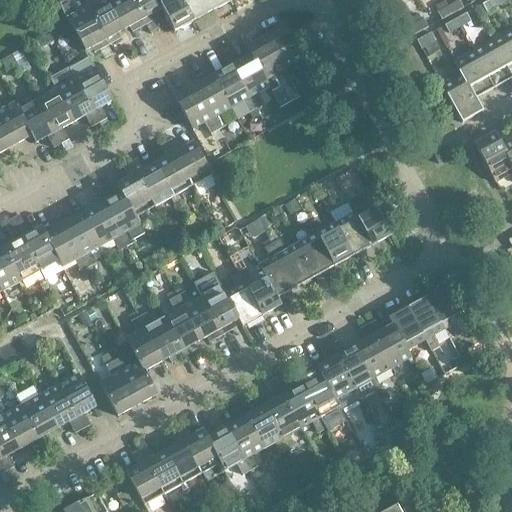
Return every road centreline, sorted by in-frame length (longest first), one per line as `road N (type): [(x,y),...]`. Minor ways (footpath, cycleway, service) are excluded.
road 1 (residential): [(5,497),(435,258),(436,234),(318,0)]
road 2 (residential): [(0,208),(146,125),(124,86),(280,0)]
